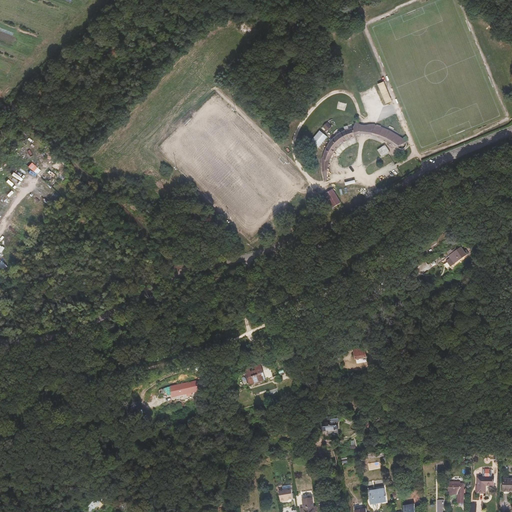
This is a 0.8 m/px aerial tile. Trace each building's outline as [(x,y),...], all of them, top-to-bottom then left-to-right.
[(371,76),(361,80),(365,90),(375,86),(371,76)] [(212,109),(223,99),(215,91),(205,102),(212,109)] [(326,132),(332,127),(328,122),(322,127),(326,132)] [(348,128),(350,137),(356,135),(361,134),(365,135),(369,126),(359,126),(353,122),(352,122),(348,128)] [(365,135),(372,138),(375,140),(382,144),(390,151),(396,146),(394,143),(390,137),(379,130),(373,127),(369,126),(365,135)] [(319,182),(320,175),(323,163),(325,157),(329,152),(337,145),(338,144),(344,140),(350,137),(348,128),(340,130),(335,132),(333,134),(330,136),(327,139),(319,150),(318,156),(317,164),(316,167),(316,173),(319,182)] [(394,143),(396,146),(390,151),(396,151),(398,146),(398,145),(390,137),(394,143)] [(370,150),(373,157),(380,154),(376,147),(370,150)] [(27,167),(31,170),(28,172),(34,177),(40,170),(31,163),(27,167)] [(324,193),(330,209),(340,205),(334,190),(324,193)] [(457,250),(454,253),(449,256),(455,263),(469,253),(466,250),(464,251),(461,247),(457,250)] [(415,266),(419,271),(428,265),(424,259),(415,266)] [(383,289),(381,287),(380,286),(378,288),(384,295),(388,292),(385,289),(384,291),(382,289),(383,289)] [(381,298),(384,295),(378,288),(377,289),(375,291),(381,298)] [(367,357),(364,345),(353,347),(356,359),(367,357)] [(218,366),(209,370),(211,375),(220,370),(218,366)] [(245,370),(246,374),(249,381),(250,385),(265,379),(264,376),(269,375),(266,367),(250,372),(249,369),(245,370)] [(183,371),(182,368),(162,374),(163,378),(183,371)] [(186,394),(186,396),(193,394),(192,392),(197,391),(195,382),(159,390),(159,393),(167,392),(168,395),(172,395),(172,397),(186,394)] [(143,401),(149,398),(147,392),(140,395),(143,401)] [(328,434),(339,432),(338,429),(337,429),(336,421),(323,423),(324,431),(328,431),(328,434)] [(483,469),(483,477),(491,477),(492,469),(483,469)] [(484,485),(485,485),(494,485),(494,477),(491,477),(483,477),(478,477),(477,493),(484,493),(484,485)] [(511,479),(504,479),(503,491),(511,491),(511,479)] [(454,482),(448,482),(448,492),(451,492),(454,491),(458,491),(458,503),(464,503),(464,484),(454,484),(454,482)] [(280,504),(293,502),(291,489),(278,491),(280,504)] [(382,500),(382,503),(387,502),(384,489),(369,491),(371,502),(382,500)] [(89,511),(92,508),(93,509),(101,500),(97,497),(87,509),(89,511)] [(314,511),(314,506),(312,498),(304,500),(305,507),(301,508),(301,511),(315,511),(316,511),(314,511)]
